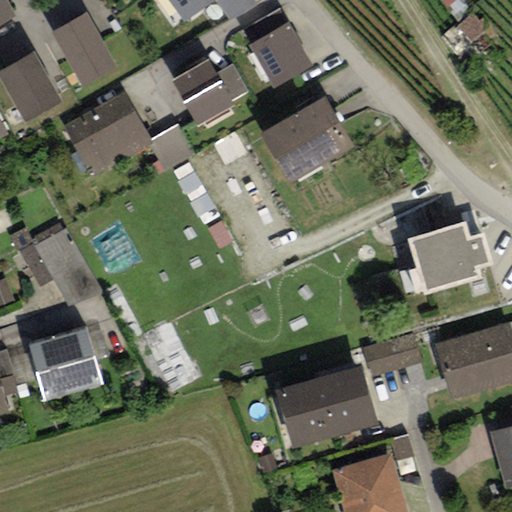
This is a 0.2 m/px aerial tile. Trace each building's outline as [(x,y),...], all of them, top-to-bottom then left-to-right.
[(5,0),(0,0),(0,25),(16,16),(5,0)] [(167,0),(184,22),(215,1),(229,21),(256,5),(252,0),(167,0)] [(263,40),(288,26),(279,9),(253,24),(263,40)] [(51,34),(82,88),(117,68),(86,14),(51,34)] [(250,47),(274,89),(312,68),(288,26),(263,40),(250,47)] [(62,102),(34,54),(0,73),(0,78),(25,123),(62,102)] [(208,61),(171,81),(197,127),(234,106),(231,101),(216,74),(208,61)] [(216,74),(231,101),(247,92),(232,65),(216,74)] [(152,140),(124,91),(63,125),(91,175),(147,143),(152,140)] [(324,97),(260,134),(289,184),(353,147),(324,97)] [(0,140),(8,136),(0,119),(0,140)] [(194,155),(178,125),(152,140),(147,143),(163,172),(194,155)] [(469,237),(465,222),(407,239),(423,296),(482,279),(479,270),(493,266),(484,233),(469,237)] [(68,307),(102,293),(67,228),(63,230),(59,223),(32,239),(25,228),(10,236),(41,288),(52,280),(68,307)] [(6,279),(0,281),(0,308),(15,303),(6,279)] [(436,343),(451,399),(511,382),(511,330),(510,323),(436,343)] [(100,383),(85,330),(29,346),(45,399),(100,383)] [(414,332),(364,346),(372,375),(422,361),(414,332)] [(292,447),(378,425),(361,364),(276,387),(292,447)] [(0,413),(8,411),(0,381),(0,413)] [(511,424),(489,431),(504,488),(511,486),(511,424)] [(408,511),(391,453),(333,470),(345,511),(408,511)]
